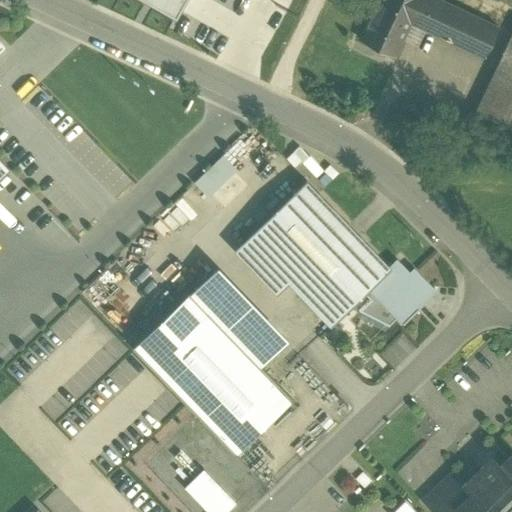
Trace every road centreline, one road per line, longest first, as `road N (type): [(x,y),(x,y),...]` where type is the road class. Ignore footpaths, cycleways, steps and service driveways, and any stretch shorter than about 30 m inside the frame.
road 1 (residential): [(66,0),(362,137),(404,171),(505,286)]
road 2 (residential): [(505,286),(266,511)]
